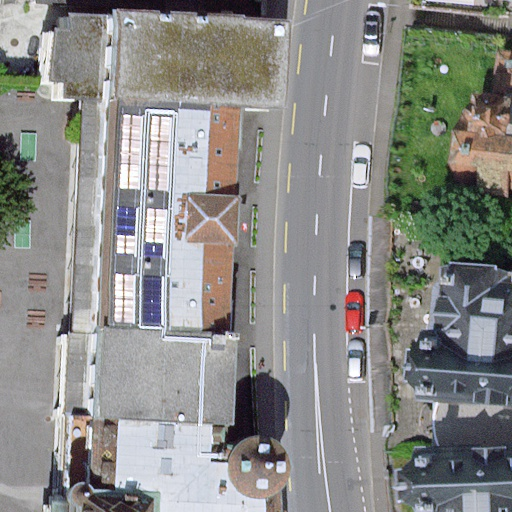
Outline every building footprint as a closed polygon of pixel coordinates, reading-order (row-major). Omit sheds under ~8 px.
[(288,22),(64,20),(58,101),(64,109),(56,333),(145,339),(213,329),(227,154),(258,146),(258,112),(287,111),(288,22)] [(511,57),(490,57),(486,100),(442,96),(436,188),(511,194),(511,57)] [(511,263),(401,250),(376,388),(511,400),(511,263)] [(145,339),(56,333),(46,330),(42,423),(198,428),(213,329),(145,339)] [(511,511),(511,438),(388,440),(373,477),(384,511),(511,511)]
